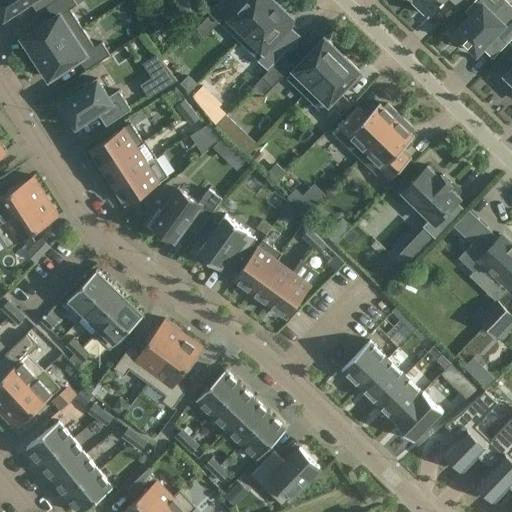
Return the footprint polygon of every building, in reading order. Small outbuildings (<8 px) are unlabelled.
[(0,0),(0,16),(3,14),(5,17),(31,0),(38,12),(46,7),(56,0),(0,0)] [(53,18),(24,37),(37,57),(83,27),(70,9),(78,4),(83,0),(56,0),(46,7),(53,18)] [(211,12),(196,28),(204,37),(220,21),(239,40),(276,2),(274,0),(220,0),(210,11),(211,12)] [(414,0),(428,13),(428,14),(429,15),(443,0),(452,0),(457,4),(461,0),(414,0)] [(457,30),(456,31),(465,41),(477,53),(496,33),(506,42),(507,41),(511,36),(511,6),(505,0),(503,0),(497,7),(489,0),(477,0),(468,10),(472,14),(457,30)] [(276,2),(239,40),(269,68),(298,38),(285,25),(292,18),(276,2)] [(83,27),(37,57),(50,78),(79,58),(87,70),(111,54),(102,41),(95,46),(83,27)] [(305,94),(343,54),(325,37),(287,77),(305,94)] [(360,71),(343,54),(305,94),(322,110),(360,71)] [(283,55),(263,76),(273,86),(293,65),(283,55)] [(149,97),(177,79),(167,67),(141,84),(149,97)] [(107,124),(131,108),(119,89),(109,95),(98,78),(85,86),(83,82),(69,91),(72,95),(61,102),(64,106),(60,109),(70,124),(74,121),(77,126),(98,112),(107,124)] [(184,114),(193,108),(185,99),(177,105),(184,114)] [(360,157),(401,115),(388,103),(385,107),(380,102),(367,115),(358,106),(333,131),(360,157)] [(200,117),(193,108),(184,114),(192,124),(200,117)] [(413,127),(401,115),(360,157),(377,174),(381,170),(391,179),(412,158),(402,148),(414,135),(410,131),(413,127)] [(131,122),(91,148),(104,167),(135,146),(136,147),(144,142),(131,122)] [(213,143),(223,136),(217,128),(207,135),(213,143)] [(135,146),(104,167),(115,184),(147,163),(146,163),(136,147),(135,146)] [(147,163),(115,184),(127,203),(159,182),(167,177),(169,176),(157,157),(147,163)] [(424,226),(437,238),(465,209),(457,201),(461,197),(450,186),(452,183),(442,173),(439,176),(428,165),(406,187),(403,190),(432,218),(424,226)] [(0,197),(0,225),(43,198),(47,195),(34,175),(0,197)] [(163,212),(159,209),(148,225),(167,239),(170,235),(174,238),(186,223),(198,231),(222,198),(209,188),(199,202),(180,188),(163,212)] [(43,198),(0,225),(0,235),(8,248),(59,215),(47,195),(43,198)] [(290,203),(284,212),(293,218),(300,209),(290,203)] [(468,210),(453,225),(472,243),(459,257),(474,272),(483,262),(497,276),(490,283),(502,295),(509,288),(511,285),(511,244),(511,245),(502,235),(495,242),(485,232),(488,230),(468,210)] [(205,237),(208,239),(199,251),(222,267),(227,259),(237,266),(258,238),(248,231),(249,230),(226,213),(219,224),(215,222),(205,237)] [(311,244),(319,236),(310,228),(303,235),(311,244)] [(327,245),(319,236),(311,244),(320,252),(327,245)] [(29,251),(27,253),(36,262),(51,247),(41,238),(36,243),(29,251)] [(276,260),(277,260),(282,253),(263,239),(235,277),(253,291),(276,260)] [(292,272),(277,260),(276,260),(253,291),(270,303),(292,272)] [(69,297),(85,313),(113,284),(97,269),(69,297)] [(311,285),(292,272),(270,303),(288,316),(311,285)] [(85,313),(99,327),(100,327),(128,299),(113,284),(85,313)] [(144,314),(128,299),(100,327),(99,327),(94,332),(110,348),(116,343),(144,314)] [(497,336),(511,320),(511,312),(498,299),(479,319),(497,336)] [(2,307),(10,316),(17,308),(9,300),(2,307)] [(17,308),(10,316),(19,324),(26,316),(17,308)] [(57,321),(49,313),(42,320),(50,329),(57,321)] [(410,317),(405,323),(413,332),(419,326),(410,317)] [(148,381),(184,332),(165,318),(139,355),(129,348),(115,367),(125,375),(130,368),(148,381)] [(419,326),(413,332),(422,340),(428,334),(419,326)] [(15,364),(0,378),(0,410),(3,408),(45,369),(30,353),(39,344),(28,332),(5,353),(15,364)] [(203,346),(184,332),(148,381),(167,395),(163,400),(173,407),(188,388),(178,381),(203,346)] [(67,345),(75,353),(82,346),(74,337),(67,345)] [(371,339),(343,368),(361,386),(389,357),(371,339)] [(82,346),(75,353),(84,361),(91,354),(82,346)] [(443,355),(438,360),(446,369),(452,363),(443,355)] [(389,357),(361,386),(378,403),(407,374),(389,357)] [(452,363),(446,369),(455,377),(461,371),(452,363)] [(3,408),(0,410),(0,411),(15,427),(16,428),(61,387),(45,369),(3,408)] [(197,399),(213,414),(242,384),(225,369),(197,399)] [(407,374),(378,403),(395,420),(396,420),(424,392),(423,391),(407,374)] [(69,384),(52,401),(60,409),(77,393),(69,384)] [(213,414),(227,428),(256,399),(242,384),(213,414)] [(446,452),(443,455),(454,465),(457,463),(464,470),(478,455),(477,454),(491,440),(491,439),(476,425),(498,402),(485,390),(446,424),(459,437),(445,451),(446,452)] [(395,420),(415,440),(444,410),(424,391),(423,391),(424,392),(396,420),(395,420)] [(131,404),(120,396),(112,407),(123,415),(131,404)] [(227,428),(242,443),(271,413),(256,399),(227,428)] [(98,418),(104,410),(94,403),(88,411),(98,418)] [(104,410),(98,418),(107,425),(113,416),(104,410)] [(287,428),(271,413),(242,443),(258,458),(287,428)] [(477,483),(475,485),(485,496),(488,493),(495,500),(509,485),(511,481),(511,452),(511,450),(511,417),(491,439),(491,440),(477,454),(478,455),(490,467),(476,482),(477,483)] [(41,464),(73,437),(59,420),(27,446),(41,464)] [(122,436),(132,443),(138,434),(128,427),(122,436)] [(176,436),(184,444),(191,436),(183,428),(176,436)] [(138,434),(132,443),(141,450),(147,441),(138,434)] [(191,436),(184,444),(193,452),(200,445),(191,436)] [(86,453),(73,437),(41,464),(54,479),(86,453)] [(320,467),(300,447),(286,462),(274,451),(252,474),(283,505),(320,467)] [(99,469),(86,453),(54,479),(67,495),(99,469)] [(205,464),(213,472),(220,465),(212,457),(205,464)] [(220,465),(213,472),(222,480),(229,473),(220,465)] [(99,469),(67,495),(80,511),(81,511),(113,486),(99,469)] [(156,511),(174,496),(173,495),(158,479),(122,511),(156,511)] [(249,490),(238,480),(224,494),(235,505),(249,490)] [(191,511),(197,507),(180,489),(173,495),(174,496),(156,511),(191,511)]
